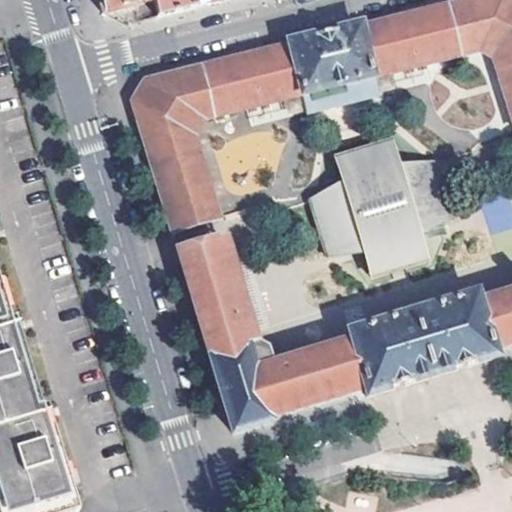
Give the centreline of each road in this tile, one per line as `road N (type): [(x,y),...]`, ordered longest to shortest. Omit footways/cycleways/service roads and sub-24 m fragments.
road 1 (residential): [(194,492),(67,70)]
road 2 (residential): [(350,0),(67,70)]
road 3 (residential): [(194,492),(376,437)]
